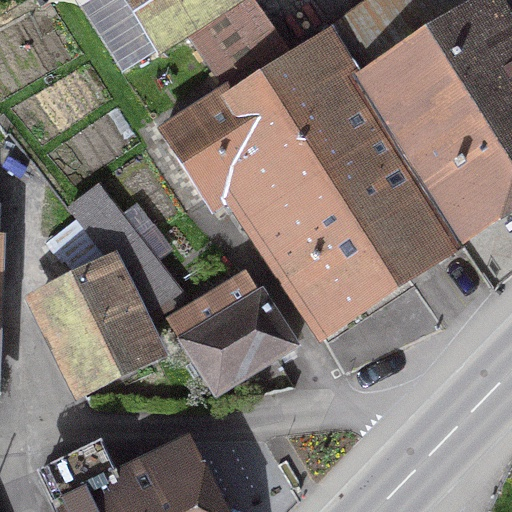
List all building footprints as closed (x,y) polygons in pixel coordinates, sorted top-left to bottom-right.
[(121,74),(159,50),(126,0),(87,0),(78,6),(121,74)] [(126,0),(159,50),(185,33),(229,95),(230,94),(233,98),(293,59),(253,0),(126,0)] [(375,0),(327,32),(329,36),(461,243),(511,210),(511,31),(492,0),(485,0),(484,1),(483,0),(375,0)] [(329,36),(293,59),(233,98),(230,94),(229,95),(165,136),(212,208),(227,198),(320,335),(461,243),(329,36)] [(181,297),(97,188),(69,211),(150,317),(181,297)] [(36,302),(81,390),(153,354),(109,266),(36,302)] [(216,394),(293,347),(246,275),(169,322),(216,394)] [(111,483),(95,451),(37,479),(53,511),(221,511),(187,446),(111,483)]
